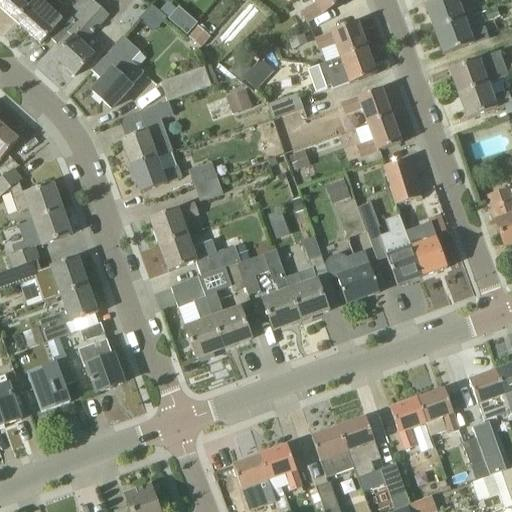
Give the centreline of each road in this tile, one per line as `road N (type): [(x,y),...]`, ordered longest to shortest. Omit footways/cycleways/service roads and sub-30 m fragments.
road 1 (residential): [(182,426),(78,142),(0,61)]
road 2 (tertiary): [(182,426),(497,314)]
road 3 (residential): [(497,314),(386,0)]
road 4 (tertiary): [(0,492),(182,426)]
